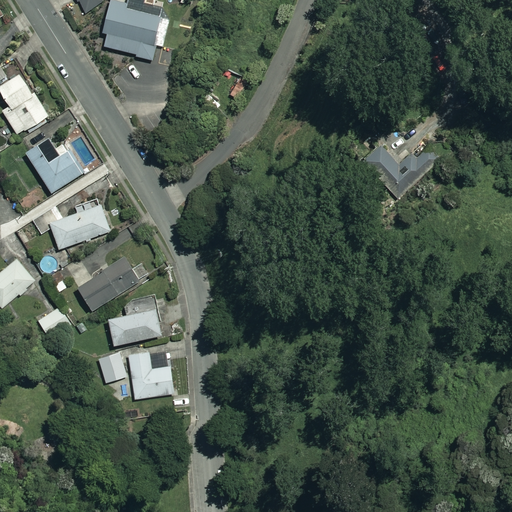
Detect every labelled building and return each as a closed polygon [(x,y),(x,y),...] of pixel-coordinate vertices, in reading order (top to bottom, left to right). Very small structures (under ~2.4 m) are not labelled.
[(78,0),(85,12),(104,2),(102,0),(78,0)] [(105,46),(151,59),(156,45),(164,47),(172,20),(164,17),(166,10),(145,3),(146,0),(112,0),(102,32),(108,34),(105,46)] [(36,98),(12,58),(0,65),(0,88),(10,106),(3,110),(18,135),(49,116),(37,97),(36,98)] [(60,155),(50,138),(27,152),(51,192),(82,173),(68,150),(60,155)] [(400,163),(382,143),(364,160),(398,198),(440,160),(429,148),(419,157),(413,151),(400,163)] [(110,231),(101,205),(50,223),(60,249),(110,231)] [(139,281),(125,257),(78,287),(93,310),(139,281)] [(36,280),(17,259),(0,273),(0,304),(3,308),(36,280)] [(74,282),(64,266),(50,274),(61,291),(74,282)] [(162,334),(153,299),(125,305),(127,315),(109,319),(115,345),(162,334)] [(70,324),(60,307),(39,320),(49,337),(70,324)] [(175,393),(169,349),(129,355),(135,399),(175,393)] [(127,377),(121,353),(100,359),(106,382),(127,377)]
